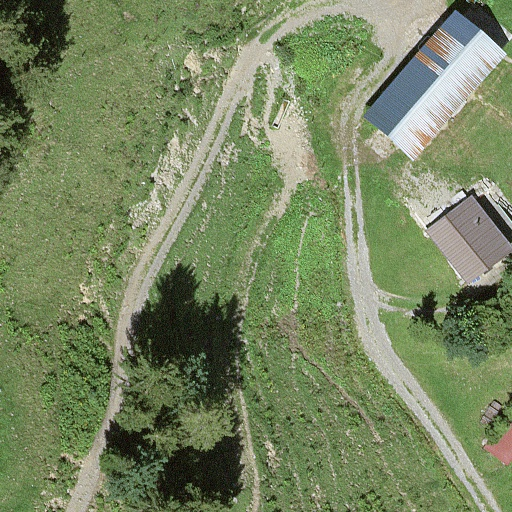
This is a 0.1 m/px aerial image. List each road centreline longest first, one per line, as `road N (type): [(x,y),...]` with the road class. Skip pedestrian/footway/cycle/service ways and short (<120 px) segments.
road 1 (track): [(398,10),(307,8),(256,53),(147,277),(122,388),(75,511)]
road 2 (track): [(398,10),(360,76),(350,115),(364,293),(388,363),(496,511)]
